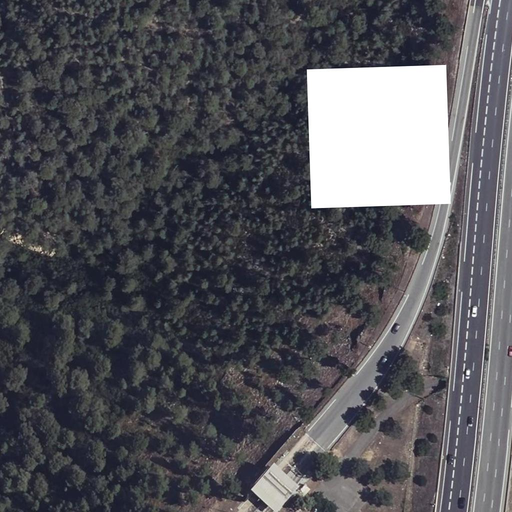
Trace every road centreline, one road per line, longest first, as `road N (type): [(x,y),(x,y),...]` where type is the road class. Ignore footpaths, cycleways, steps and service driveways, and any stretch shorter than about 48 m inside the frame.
road 1 (motorway): [(481,0),(436,248),(401,333),(259,511)]
road 2 (motorway): [(506,0),(452,511)]
road 3 (motorway): [(485,511),(511,254)]
